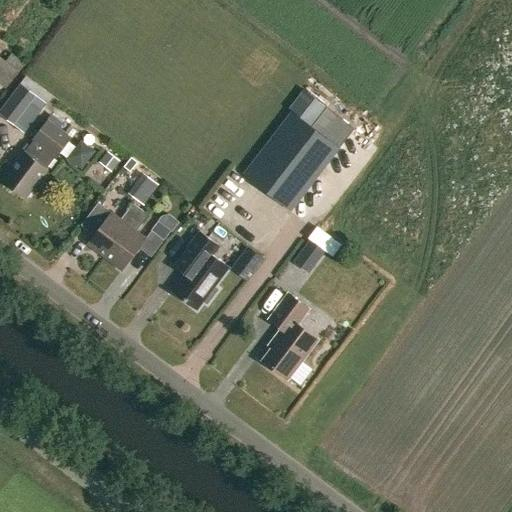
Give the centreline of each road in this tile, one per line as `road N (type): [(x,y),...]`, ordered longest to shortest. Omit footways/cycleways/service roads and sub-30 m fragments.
road 1 (unclassified): [(349,511),(0,250)]
road 2 (tertiary): [(132,511),(0,411)]
